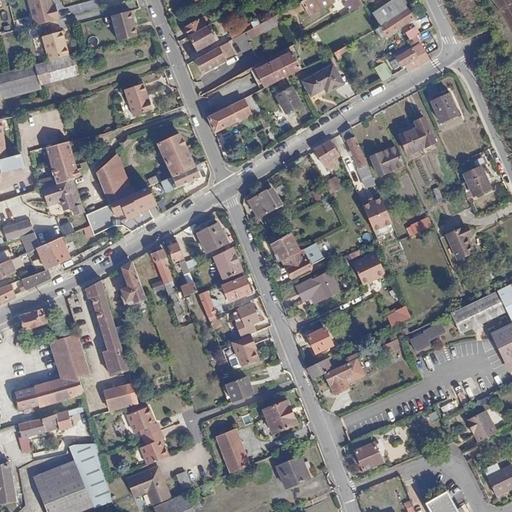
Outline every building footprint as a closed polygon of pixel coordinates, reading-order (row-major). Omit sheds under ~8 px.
[(51,0),(26,0),(33,26),(57,20),(51,0)] [(298,0),(275,13),(279,22),(306,6),(310,12),(320,6),(316,0),(298,0)] [(361,0),(343,0),(349,8),(345,10),(347,13),(364,3),(361,0)] [(380,23),(406,7),(402,0),(389,0),(373,10),(380,23)] [(220,17),(232,10),(230,7),(218,14),(220,17)] [(376,26),(375,27),(382,38),(413,18),(406,7),(380,23),(376,26)] [(131,11),(112,16),(118,39),(137,34),(131,11)] [(246,40),(279,22),(275,13),(259,22),(243,32),(241,33),(240,34),(241,37),(244,35),(246,40)] [(184,28),(188,36),(208,24),(204,16),(184,28)] [(243,32),(259,22),(256,17),(241,27),(243,32)] [(208,24),(188,36),(196,49),(216,38),(208,24)] [(406,32),(410,39),(416,35),(420,33),(416,26),(406,32)] [(231,38),(240,34),(241,33),(238,27),(228,33),(231,38)] [(63,31),(41,37),(48,61),(69,56),(63,31)] [(410,39),(415,49),(422,45),(416,35),(410,39)] [(228,40),(196,59),(203,72),(236,53),(228,40)] [(276,82),(292,74),(306,67),(293,42),(291,44),(250,67),(261,89),(276,82)] [(335,52),(338,59),(350,53),(346,45),(335,52)] [(404,63),(407,67),(409,71),(429,59),(427,54),(422,45),(415,49),(413,50),(413,49),(397,57),(401,65),(404,63)] [(78,75),(73,54),(69,56),(48,61),(34,65),(39,85),(78,75)] [(380,65),(386,61),(382,55),(377,58),(380,65)] [(39,85),(34,65),(6,72),(0,73),(0,96),(4,95),(5,99),(40,90),(39,85)] [(304,81),(314,100),(344,83),(333,65),(304,81)] [(252,94),(257,106),(281,94),(276,82),(261,89),(252,94)] [(145,84),(125,90),(133,116),(153,109),(145,84)] [(278,98),(285,113),(301,104),(292,90),(278,98)] [(450,94),(432,102),(441,123),(459,114),(450,94)] [(208,117),(214,133),(250,115),(243,99),(208,117)] [(425,118),(415,122),(418,127),(400,135),(408,154),(436,142),(425,118)] [(0,172),(1,172),(24,166),(21,154),(7,157),(2,120),(0,119),(0,172)] [(418,127),(415,122),(398,130),(400,135),(418,127)] [(376,185),(352,128),(342,134),(345,141),(347,140),(359,168),(358,169),(366,188),(376,185)] [(172,176),(194,166),(180,134),(158,144),(170,173),(172,176)] [(339,156),(330,141),(315,150),(325,166),(339,156)] [(79,177),(69,142),(52,146),(49,147),(46,148),(54,177),(57,184),(73,179),(79,177)] [(337,145),(342,157),(347,154),(342,143),(337,145)] [(402,168),(405,167),(397,146),(378,154),(371,157),(378,174),(388,169),(389,171),(401,166),(402,168)] [(127,181),(117,154),(97,173),(104,192),(127,181)] [(33,164),(24,166),(1,172),(6,190),(8,196),(8,198),(25,194),(41,189),(39,182),(33,164)] [(201,168),(199,164),(194,166),(172,176),(175,183),(172,185),(174,189),(200,178),(196,170),(201,168)] [(467,181),(474,196),(491,188),(482,166),(464,174),(467,181)] [(147,180),(149,183),(150,185),(160,180),(158,175),(147,180)] [(54,177),(39,182),(41,189),(42,189),(57,184),(54,177)] [(330,195),(341,188),(337,178),(325,184),(330,195)] [(84,212),(73,179),(57,184),(42,189),(47,206),(58,202),(61,210),(72,206),(75,215),(84,212)] [(127,181),(104,192),(108,204),(132,194),(127,181)] [(461,184),(468,199),(474,196),(467,181),(461,184)] [(311,192),(317,201),(323,197),(317,187),(311,192)] [(259,219),(283,205),(273,188),(267,191),(266,190),(248,201),(259,219)] [(387,197),(367,201),(373,236),(393,232),(387,197)] [(28,201),(25,202),(23,205),(39,220),(43,215),(28,201)] [(4,228),(7,240),(20,237),(34,233),(39,246),(59,238),(53,223),(46,217),(41,222),(45,227),(42,228),(41,226),(33,229),(30,220),(9,226),(9,227),(4,228)] [(414,234),(433,225),(430,219),(412,228),(414,234)] [(71,222),(60,226),(64,235),(74,231),(71,222)] [(198,234),(207,252),(228,243),(218,224),(198,234)] [(86,237),(94,236),(93,227),(85,228),(86,237)] [(467,238),(469,237),(464,227),(456,231),(467,255),(474,252),(467,238)] [(459,259),(467,255),(456,231),(448,235),(459,259)] [(20,237),(26,252),(27,252),(38,247),(39,246),(34,233),(20,237)] [(283,260),(300,251),(291,234),(271,244),(275,253),(277,252),(282,261),(283,260)] [(61,237),(59,238),(39,246),(38,247),(46,268),(69,258),(61,237)] [(175,262),(179,260),(185,258),(177,239),(172,241),(173,245),(169,246),(175,262)] [(323,258),(316,244),(300,251),(283,260),(293,278),(312,268),(310,265),(323,258)] [(242,271),(232,247),(214,256),(223,279),(242,271)] [(0,263),(15,257),(11,248),(0,251),(0,263)] [(152,254),(164,284),(173,281),(164,258),(166,257),(163,250),(152,254)] [(15,257),(0,263),(0,276),(14,270),(12,264),(24,259),(22,254),(19,255),(15,257)] [(355,264),(363,281),(370,278),(376,275),(378,279),(386,275),(376,254),(355,264)] [(41,258),(33,261),(36,270),(45,267),(41,258)] [(184,276),(191,273),(189,269),(185,258),(179,260),(184,276)] [(508,259),(500,263),(502,269),(510,265),(508,259)] [(139,301),(146,298),(132,261),(122,268),(129,286),(121,289),(123,294),(120,295),(125,308),(139,302),(139,301)] [(17,280),(22,291),(50,277),(46,268),(36,272),(17,280)] [(323,301),(340,292),(329,271),(297,287),(304,301),(312,297),(320,293),(323,301)] [(180,286),(185,297),(198,292),(191,273),(184,276),(188,284),(180,286)] [(251,293),(244,276),(222,285),(229,302),(251,293)] [(111,375),(128,371),(105,294),(106,294),(102,280),(86,289),(90,298),(92,296),(109,351),(104,353),(111,375)] [(10,283),(0,286),(0,301),(15,294),(10,283)] [(511,283),(485,297),(494,316),(507,309),(511,319),(511,323),(492,334),(506,363),(511,360),(511,283)] [(208,291),(200,294),(209,318),(217,315),(224,312),(221,304),(215,306),(208,291)] [(312,297),(315,304),(323,301),(320,293),(312,297)] [(494,316),(485,297),(463,307),(472,326),(494,316)] [(240,309),(252,305),(250,301),(239,306),(240,309)] [(20,316),(21,320),(24,331),(57,321),(52,305),(39,310),(20,316)] [(251,334),(256,333),(253,324),(259,321),(253,305),(252,305),(240,309),(239,310),(242,320),(236,323),(242,338),(251,334)] [(391,326),(412,317),(407,305),(386,313),(391,326)] [(233,312),(236,323),(242,320),(239,310),(233,312)] [(217,315),(209,318),(213,328),(222,326),(217,315)] [(428,340),(429,342),(446,332),(441,322),(423,331),(428,340)] [(428,340),(423,331),(422,327),(411,332),(417,345),(428,340)] [(308,336),(317,353),(333,345),(325,328),(308,336)] [(254,344),(251,334),(242,338),(232,342),(236,354),(231,356),(229,359),(232,368),(236,369),(258,360),(254,349),(253,345),(254,344)] [(40,407),(84,394),(79,376),(90,373),(78,335),(51,344),(62,379),(35,387),(35,388),(39,406),(40,407)] [(396,345),(394,340),(382,346),(386,356),(395,351),(393,346),(396,345)] [(332,371),(326,374),(335,394),(349,387),(345,377),(362,369),(357,358),(332,371)] [(307,368),(313,380),(326,374),(332,371),(327,359),(307,368)] [(233,402),(254,394),(247,376),(226,384),(233,402)] [(103,392),(108,412),(139,404),(138,402),(132,384),(103,392)] [(20,410),(39,406),(35,388),(17,393),(20,410)] [(264,411),(273,433),(297,423),(288,401),(264,411)] [(444,402),(435,406),(443,420),(451,415),(444,402)] [(142,449),(148,466),(168,458),(165,449),(163,450),(160,442),(164,440),(160,428),(158,424),(154,426),(152,418),(154,417),(150,408),(130,416),(136,433),(141,431),(144,439),(147,446),(142,449)] [(468,419),(479,442),(498,432),(487,410),(468,419)] [(60,428),(61,430),(72,426),(68,411),(56,414),(60,428)] [(21,437),(19,439),(21,438),(28,437),(60,428),(56,414),(38,419),(28,422),(18,425),(21,437)] [(216,437),(231,473),(251,465),(237,428),(216,437)] [(21,438),(19,439),(23,453),(31,450),(28,437),(21,438)] [(384,439),(355,451),(363,470),(383,463),(382,461),(392,457),(384,439)] [(94,508),(113,501),(107,481),(100,455),(97,444),(74,444),(69,447),(76,464),(79,465),(90,496),(94,506),(94,508)] [(310,478),(307,469),(304,463),(301,457),(278,467),(286,488),(310,478)] [(485,473),(501,465),(497,457),(482,465),(485,473)] [(511,467),(509,461),(501,465),(485,473),(496,495),(510,489),(509,488),(511,486),(511,467)] [(0,466),(0,503),(17,500),(10,462),(0,466)] [(70,511),(79,511),(94,506),(90,496),(76,464),(62,466),(34,477),(42,499),(62,491),(70,511)] [(195,467),(187,471),(192,486),(201,483),(195,467)] [(169,499),(163,484),(161,485),(158,477),(160,476),(157,469),(127,481),(133,497),(147,492),(152,505),(169,499)] [(192,486),(187,471),(177,475),(183,490),(192,486)] [(47,511),(70,511),(62,491),(42,499),(47,511)] [(427,504),(432,511),(458,511),(447,492),(427,504)] [(194,511),(187,494),(154,508),(156,511),(194,511)]
